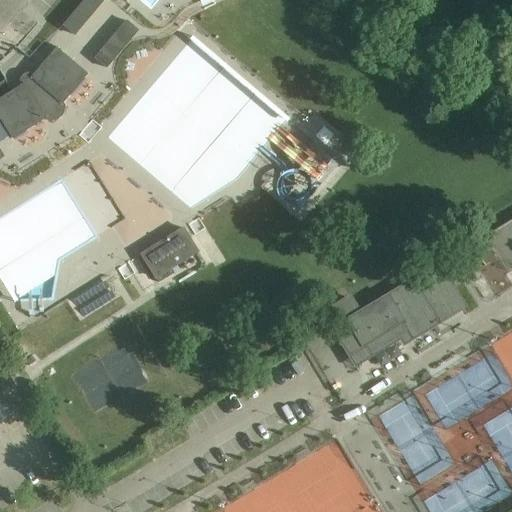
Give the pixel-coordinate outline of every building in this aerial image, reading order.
[(85,0),(64,27),(75,36),(104,0),(85,0)] [(95,59),(107,69),(139,32),(127,21),(95,59)] [(89,74),(73,61),(58,48),(32,78),(28,82),(25,85),(0,100),(0,120),(12,140),(45,119),(46,121),(48,120),(64,106),(65,105),(63,104),(89,74)] [(140,91),(153,71),(139,62),(126,81),(140,91)] [(183,229),(142,255),(159,283),(174,274),(171,269),(198,252),(183,229)] [(502,268),(511,264),(511,233),(493,240),(502,268)] [(463,249),(447,259),(456,273),(463,269),(459,262),(468,257),(463,249)] [(409,334),(426,324),(462,302),(454,289),(462,284),(456,273),(447,259),(361,311),(350,295),(322,312),(328,322),(343,346),(358,338),(363,347),(402,323),(409,334)] [(488,307),(502,303),(496,283),(486,286),(481,272),(467,276),(475,300),(485,297),(488,307)]
